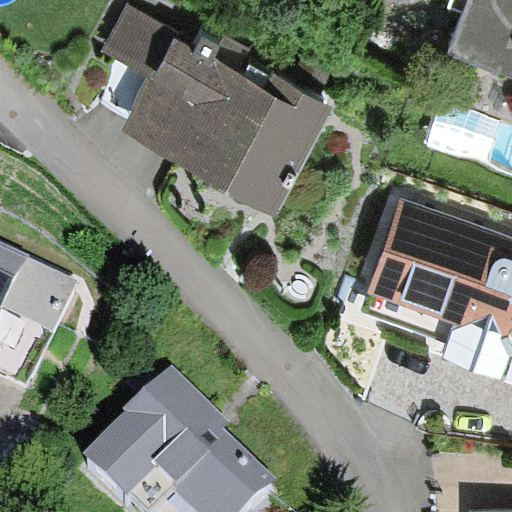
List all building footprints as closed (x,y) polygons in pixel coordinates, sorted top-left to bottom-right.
[(511,0),(465,0),(446,54),(511,78),(511,0)] [(198,43),(129,4),(102,53),(150,80),(123,128),(273,212),(330,111),(275,80),(267,93),(242,79),(256,54),(223,35),(216,42),(203,35),(198,43)] [(511,234),(399,197),(361,313),(448,340),(444,355),(511,378),(511,234)] [(79,276),(0,239),(0,370),(29,384),(79,276)] [(130,417),(90,457),(145,511),(250,511),(278,485),(228,435),(233,429),(171,367),(126,413),(130,417)]
